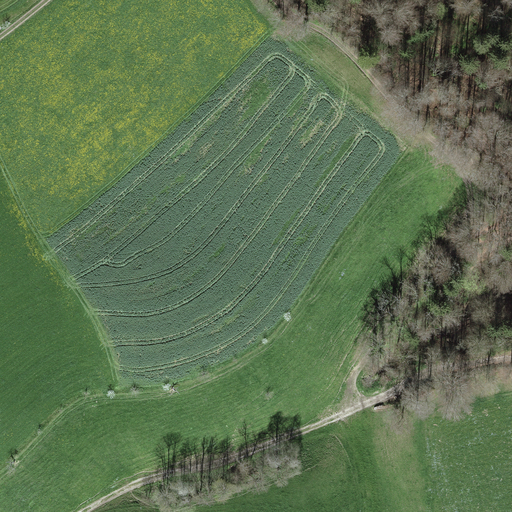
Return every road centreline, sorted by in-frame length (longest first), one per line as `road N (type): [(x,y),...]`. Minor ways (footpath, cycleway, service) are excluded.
road 1 (track): [(511,358),(406,384),(351,410),(354,376),(461,232),(468,179),(292,0)]
road 2 (track): [(82,511),(135,483),(241,454),(351,410)]
